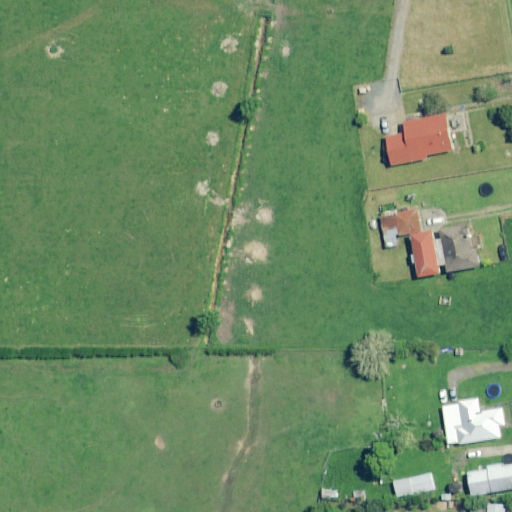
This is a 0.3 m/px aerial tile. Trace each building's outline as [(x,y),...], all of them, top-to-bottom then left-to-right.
[(452,150),(445,114),(402,122),(405,133),(386,137),(391,165),(427,159),(426,155),(452,150)] [(421,231),(417,209),(398,212),(396,203),(376,206),(383,250),(398,247),(396,235),(411,233),(418,279),(441,275),(440,266),(446,265),(448,274),(479,269),(472,223),(441,228),(442,238),(435,239),(433,229),(421,231)] [(444,404),(446,430),(447,444),(499,439),(498,426),(504,426),(503,410),(483,411),(483,401),(444,404)] [(511,464),(502,466),(501,462),(486,465),(487,469),(467,473),(471,497),(511,489),(511,464)] [(430,471),(392,481),(397,500),(435,490),(430,471)] [(337,490),(322,490),(322,498),(337,499),(337,490)] [(451,500),(451,492),(439,492),(440,510),(458,510),(458,500),(451,500)] [(505,501),(468,501),(468,511),(511,511),(505,511),(505,501)]
